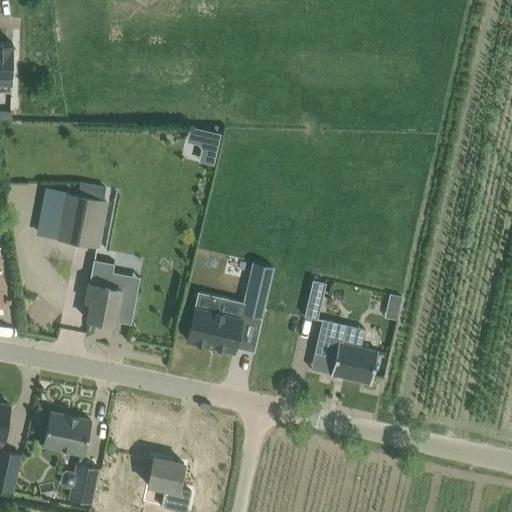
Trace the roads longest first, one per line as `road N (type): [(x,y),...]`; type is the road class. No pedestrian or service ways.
road 1 (tertiary): [(0,351),(262,405)]
road 2 (tertiary): [(511,461),(262,405)]
